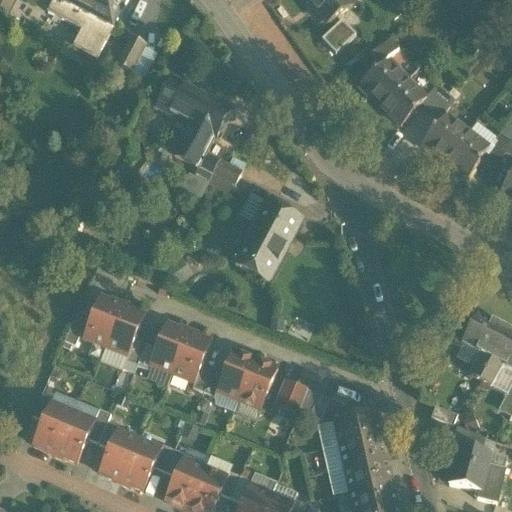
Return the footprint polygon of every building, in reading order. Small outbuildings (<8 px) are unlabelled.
[(0,0),(0,16),(8,21),(18,0),(0,0)] [(48,16),(105,46),(112,34),(130,0),(55,0),(54,3),(48,16)] [(323,25),(326,28),(331,24),(336,21),(352,10),(345,0),(304,0),(315,13),(313,14),(322,26),(323,25)] [(340,26),(336,21),(331,24),(335,30),(321,44),(335,58),(355,39),(342,24),(340,26)] [(117,69),(131,76),(146,48),(132,40),(117,69)] [(373,54),(381,65),(400,52),(392,41),(373,54)] [(360,88),(380,108),(407,82),(389,63),(376,75),(375,74),(360,88)] [(198,171),(199,171),(206,158),(231,112),(173,82),(157,112),(189,129),(173,158),(198,171)] [(427,103),(407,82),(380,108),(400,130),(416,116),(414,114),(427,103)] [(416,116),(425,124),(445,101),(436,93),(427,103),(414,114),(416,116)] [(454,110),(445,101),(425,124),(434,132),(436,134),(447,119),(454,110)] [(422,148),(445,166),(468,136),(447,119),(436,134),(434,132),(422,148)] [(511,120),(501,139),(511,145),(511,144),(511,120)] [(475,126),(468,136),(490,153),(497,143),(475,126)] [(490,153),(468,136),(445,166),(468,184),(480,168),(479,167),(490,153)] [(499,166),(505,156),(511,145),(501,139),(489,160),(499,166)] [(207,187),(212,179),(219,165),(206,158),(199,171),(198,171),(193,179),(190,178),(180,195),(198,205),(207,187)] [(242,177),(219,165),(212,179),(234,191),(242,177)] [(511,176),(498,200),(511,208),(511,176)] [(212,179),(207,187),(230,199),(234,191),(212,179)] [(235,268),(266,285),(299,224),(268,207),(235,268)] [(83,343),(105,352),(122,310),(100,301),(83,343)] [(144,319),(122,310),(105,352),(127,361),(135,343),(144,319)] [(470,379),(480,385),(507,334),(478,319),(463,348),(481,358),(474,371),(470,379)] [(64,346),(75,350),(86,325),(75,320),(64,346)] [(151,371),(172,379),(189,337),(167,328),(157,352),(150,370),(151,371)] [(511,337),(507,334),(480,385),(490,390),(501,369),(511,374),(511,337)] [(211,346),(189,337),(172,379),(194,388),(201,370),(211,346)] [(134,377),(137,370),(146,348),(135,343),(127,361),(123,373),(134,377)] [(157,352),(146,348),(137,370),(148,375),(150,370),(157,352)] [(481,358),(463,348),(456,361),(474,371),(481,358)] [(121,376),(123,373),(127,361),(105,352),(99,367),(121,376)] [(220,398),(238,406),(255,364),(233,355),(223,379),(216,397),(220,398)] [(277,373),(255,364),(238,406),(260,415),(277,373)] [(511,387),(511,374),(501,369),(490,390),(506,399),(511,389),(511,387)] [(192,393),(203,397),(212,375),(201,370),(194,388),(192,393)] [(166,392),(172,379),(151,371),(146,383),(166,392)] [(223,379),(212,375),(203,397),(214,401),(216,397),(223,379)] [(274,411),(296,420),(307,394),(284,385),(274,411)] [(499,413),(511,419),(511,418),(511,389),(506,399),(499,413)] [(298,416),(309,421),(318,398),(307,394),(298,416)] [(51,407),(73,417),(77,406),(55,397),(53,403),(51,407)] [(32,420),(43,425),(51,407),(53,403),(42,398),(32,420)] [(234,417),(238,406),(220,398),(215,410),(234,417)] [(329,403),(318,398),(309,421),(320,425),(329,403)] [(99,415),(77,406),(73,417),(94,426),(99,415)] [(33,449),(55,458),(73,417),(51,407),(43,425),(33,449)] [(435,410),(430,422),(452,430),(457,419),(435,410)] [(87,444),(98,448),(108,426),(111,419),(99,414),(99,415),(94,426),(95,426),(87,444)] [(332,426),(338,450),(381,440),(375,416),(332,426)] [(94,426),(73,417),(55,458),(77,468),(87,444),(95,426),(94,426)] [(119,431),(108,426),(98,448),(109,453),(117,435),(119,431)] [(316,429),(322,454),(338,450),(332,426),(316,429)] [(458,450),(481,456),(485,443),(458,433),(453,445),(459,447),(458,450)] [(99,477),(121,486),(139,445),(117,435),(109,453),(99,477)] [(338,450),(343,473),(386,464),(381,440),(338,450)] [(161,454),(139,445),(121,486),(143,496),(153,472),(161,454)] [(153,472),(164,476),(174,454),(163,450),(161,454),(153,472)] [(343,473),(338,450),(322,454),(327,477),(343,473)] [(478,497),(480,497),(490,458),(481,456),(458,450),(458,452),(460,452),(457,465),(455,465),(448,489),(478,497)] [(183,464),(205,473),(209,462),(187,453),(185,459),(183,464)] [(185,459),(174,454),(164,476),(175,481),(183,464),(185,459)] [(507,462),(490,458),(480,497),(478,497),(477,504),(496,509),(507,462)] [(210,461),(209,462),(205,473),(227,482),(229,476),(232,470),(210,461)] [(165,505),(181,511),(188,511),(205,473),(183,464),(175,481),(165,505)] [(343,473),(348,497),(391,487),(386,464),(343,473)] [(227,482),(205,473),(188,511),(214,511),(220,498),(227,482)] [(348,497),(343,473),(327,477),(332,500),(348,497)] [(220,498),(231,503),(240,481),(229,476),(227,482),(220,498)] [(249,490),(271,500),(277,487),(255,478),(251,486),(249,490)] [(251,486),(240,481),(231,503),(242,508),(249,490),(251,486)] [(348,497),(351,511),(390,511),(397,511),(391,487),(348,497)] [(240,511),(266,511),(271,500),(249,490),(242,508),(240,511)] [(292,511),(293,509),(271,500),(266,511),(292,511)]
